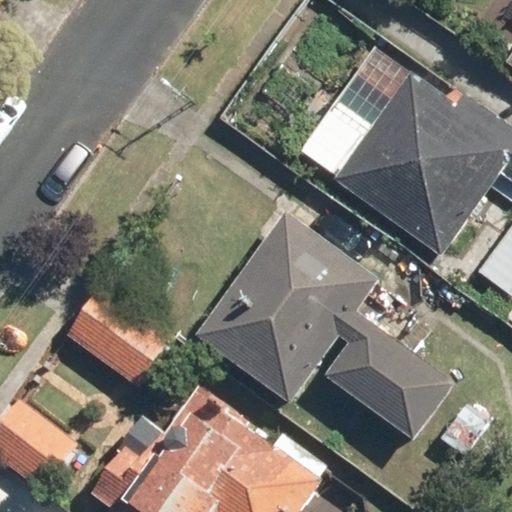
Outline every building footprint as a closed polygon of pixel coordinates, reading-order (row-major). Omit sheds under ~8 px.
[(472,115),(417,77),(342,184),(450,259),(507,177),(511,180),(511,125),(480,103),(472,115)] [(387,283),(293,217),(205,340),(300,408),(348,340),(357,346),(332,380),(424,445),(466,386),(364,315),(387,283)] [(511,237),(485,274),(511,293),(511,237)] [(185,343),(109,288),(73,338),(148,393),(185,343)] [(312,511),(332,485),(204,391),(153,461),(135,447),(99,496),(119,511),(118,511),(312,511)] [(87,445),(29,401),(0,439),(0,451),(51,491),(87,445)] [(499,420),(474,402),(448,440),(473,458),(499,420)]
